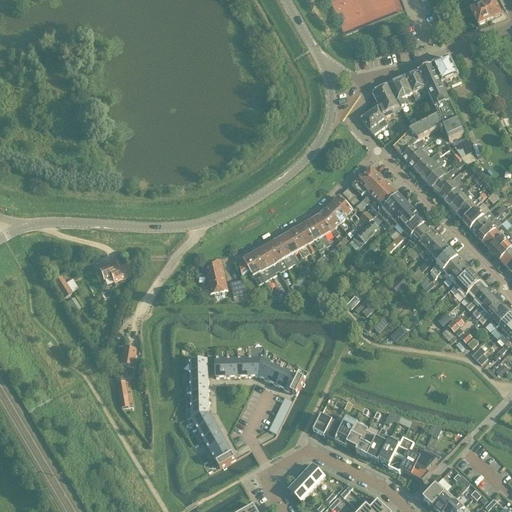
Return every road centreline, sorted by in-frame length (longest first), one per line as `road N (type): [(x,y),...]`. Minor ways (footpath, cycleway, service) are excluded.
road 1 (tertiary): [(26,229),(200,225),(240,208),(285,179),(322,138),(332,102),(329,70)]
road 2 (residential): [(511,295),(377,151)]
road 3 (unclassified): [(238,260),(309,219),(377,151)]
road 4 (unknown): [(361,341),(454,353),(511,397)]
road 5 (residential): [(409,511),(384,487),(311,451),(270,472)]
road 6 (residential): [(368,83),(511,26)]
